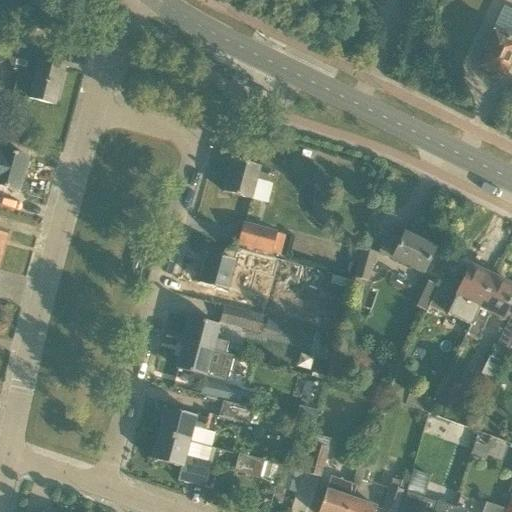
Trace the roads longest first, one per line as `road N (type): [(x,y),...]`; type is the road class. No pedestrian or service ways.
road 1 (residential): [(104,490),(190,141),(91,107)]
road 2 (tertiary): [(511,181),(155,0)]
road 3 (residential): [(7,456),(42,259),(91,107)]
